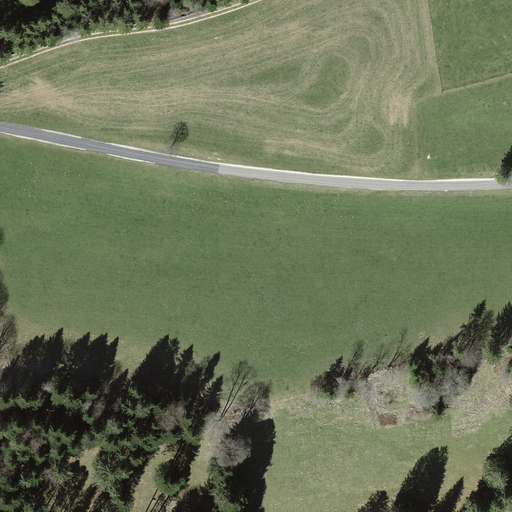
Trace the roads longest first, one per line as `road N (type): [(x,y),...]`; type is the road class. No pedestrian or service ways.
road 1 (unclassified): [(511,179),(291,177),(0,126)]
road 2 (track): [(0,65),(87,40),(200,22),(256,0)]
